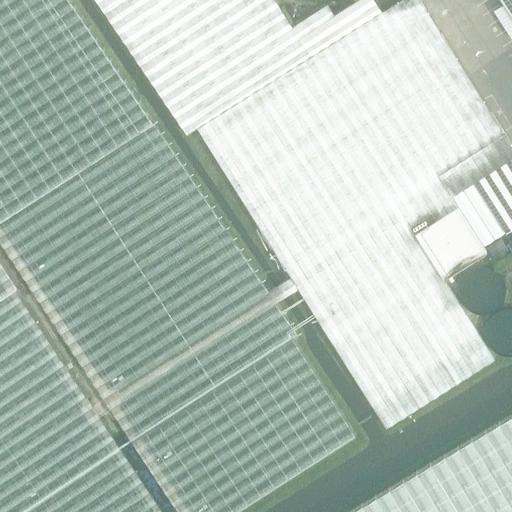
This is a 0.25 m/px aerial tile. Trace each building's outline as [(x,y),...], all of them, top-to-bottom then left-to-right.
[(494,359),(444,278),(414,232),(457,205),(483,245),(511,227),(511,146),(419,0),(396,0),(380,11),(373,0),(357,0),(334,15),(327,4),(292,26),(274,0),(94,0),(136,61),(186,135),(196,128),(276,255),(290,277),(267,292),(220,222),(131,92),(68,0),(0,0),(0,243),(84,370),(177,511),(236,511),(356,435),(291,338),(296,334),(275,303),(298,289),(386,428),(494,359)] [(511,0),(501,0),(511,16),(511,0)] [(486,250),(483,245),(457,205),(414,232),(444,278),(486,250)] [(509,252),(501,238),(486,246),(494,260),(509,252)] [(0,261),(0,511),(161,511),(56,354),(13,289),(17,287),(0,261)] [(494,288),(494,287),(493,281),(490,275),(485,272),(479,270),(475,270),(471,271),(464,275),(461,280),(459,286),(459,291),(460,294),(464,299),(469,303),(476,305),(479,305),(484,304),(489,300),(493,295),(494,288)] [(511,313),(511,312),(506,308),(499,307),(496,307),(492,308),(486,311),(483,316),(481,324),(482,330),(485,336),(490,340),(497,342),(500,342),(504,341),(511,337),(511,335),(511,313)] [(511,511),(511,411),(344,511),(511,511)]
